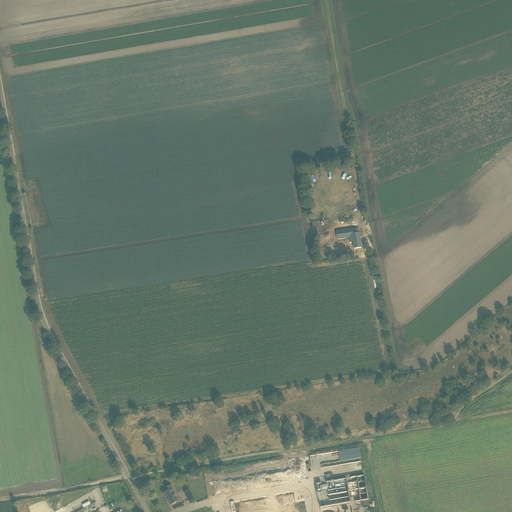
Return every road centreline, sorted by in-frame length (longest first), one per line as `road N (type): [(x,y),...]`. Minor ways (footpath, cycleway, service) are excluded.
road 1 (unclassified): [(147,511),(43,315),(0,84)]
road 2 (track): [(367,438),(0,502)]
